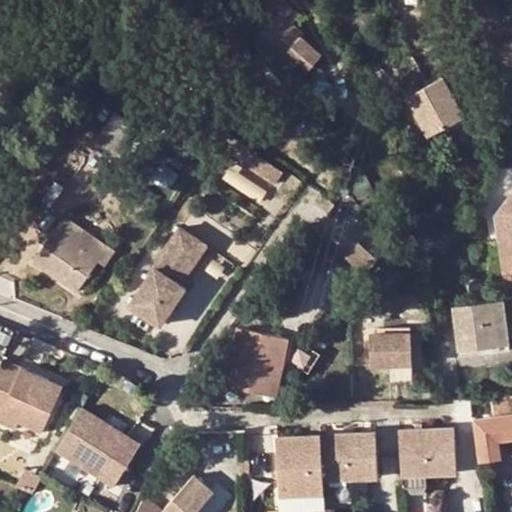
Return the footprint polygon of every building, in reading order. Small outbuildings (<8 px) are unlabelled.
[(199,2),(195,0),(183,0),(180,5),(192,13),(199,2)] [(302,12),(288,0),(272,0),(272,1),(294,21),(302,12)] [(272,1),(249,27),(258,35),(253,40),(288,74),(302,58),(312,66),(324,52),(303,34),(306,31),(294,21),(272,1)] [(157,37),(145,53),(154,60),(166,44),(157,37)] [(510,54),(497,53),(494,81),(508,81),(510,54)] [(445,77),(408,97),(429,135),(466,114),(445,77)] [(212,111),(182,90),(171,108),(200,128),(212,111)] [(115,112),(135,126),(139,121),(119,106),(115,112)] [(135,126),(115,112),(96,139),(117,154),(135,126)] [(284,171),(257,154),(249,165),(277,184),(284,171)] [(110,245),(65,215),(57,227),(102,257),(110,245)] [(188,285),(183,281),(211,242),(185,224),(152,271),(153,271),(133,301),(162,321),(188,285)] [(80,291),(102,257),(57,227),(35,261),(80,291)] [(511,269),(511,235),(500,238),(505,271),(511,269)] [(303,279),(286,270),(274,291),(291,301),(303,279)] [(264,308),(282,319),(291,301),(274,291),(264,308)] [(511,349),(505,300),(495,302),(501,343),(474,346),(475,354),(511,349)] [(474,346),(501,343),(495,302),(454,307),(459,349),(474,346)] [(260,389),(262,380),(279,383),(289,335),(241,326),(232,363),(224,361),(218,386),(227,388),(228,383),(260,389)] [(390,366),(410,365),(408,333),(370,336),(372,367),(390,366)] [(411,380),(410,365),(390,366),(392,381),(411,380)] [(260,389),(277,392),(279,383),(262,380),(260,389)] [(476,419),(483,459),(504,456),(502,438),(511,437),(511,396),(492,397),(495,416),(476,419)] [(145,442),(86,408),(61,452),(120,486),(145,442)] [(30,434),(56,447),(64,431),(39,417),(32,430),(30,434)] [(0,423),(0,468),(37,489),(59,452),(54,451),(56,447),(30,434),(32,430),(15,422),(14,426),(2,420),(0,423)] [(454,425),(400,430),(405,474),(459,469),(454,425)] [(376,432),(356,433),(359,478),(380,476),(376,432)] [(275,441),(280,501),(325,496),(323,481),(348,480),(359,478),(356,433),(320,437),(275,441)] [(195,511),(214,491),(194,473),(163,510),(164,511),(195,511)]
